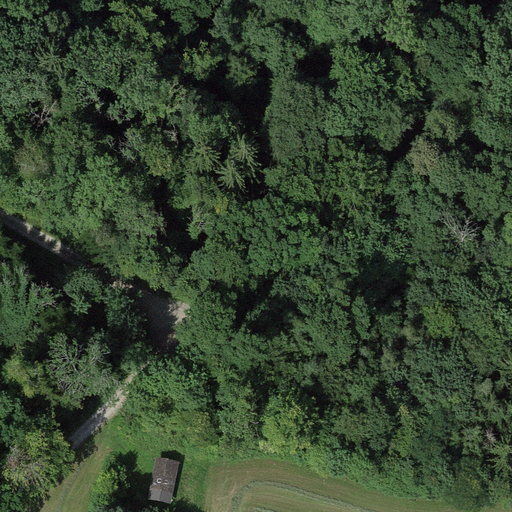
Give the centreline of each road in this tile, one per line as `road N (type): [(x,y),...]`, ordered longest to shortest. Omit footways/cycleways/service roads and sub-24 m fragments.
road 1 (track): [(0,214),(161,308),(193,338),(376,205),(430,83),(397,0)]
road 2 (track): [(193,338),(11,511)]
